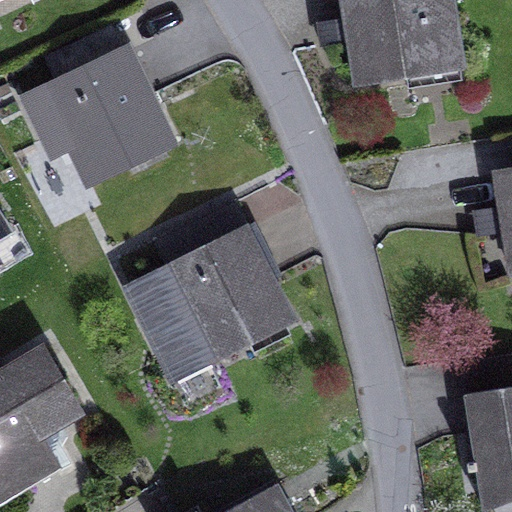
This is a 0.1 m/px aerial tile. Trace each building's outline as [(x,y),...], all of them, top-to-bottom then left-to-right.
[(351,41),(358,83),(462,67),(451,0),(344,0),(348,21),(351,41)] [(351,41),(348,21),(321,25),(325,45),(351,41)] [(72,149),(89,184),(129,166),(165,148),(173,145),(141,78),(128,49),(120,53),(109,28),(46,58),(58,83),(26,98),(55,157),(72,149)] [(129,166),(134,175),(170,158),(165,148),(129,166)] [(511,171),(498,174),(503,210),(507,231),(511,262),(511,171)] [(289,335),(283,323),(290,320),(259,258),(232,204),(160,240),(173,267),(148,279),(168,318),(150,327),(176,377),(250,340),(255,352),(289,335)] [(482,235),(507,231),(503,210),(479,214),(482,235)] [(0,232),(8,227),(0,213),(0,232)] [(148,279),(131,288),(150,327),(168,318),(148,279)] [(0,501),(32,483),(14,452),(42,436),(82,412),(44,350),(0,375),(0,501)] [(511,479),(511,357),(464,365),(476,462),(469,463),(470,471),(477,470),(480,484),(511,479)] [(32,483),(60,466),(42,436),(14,452),(32,483)] [(511,479),(480,484),(484,511),(511,500),(511,479)] [(292,511),(280,491),(278,485),(227,511),(292,511)]
